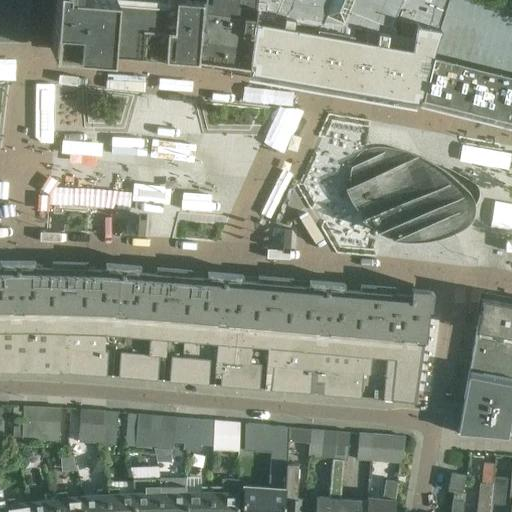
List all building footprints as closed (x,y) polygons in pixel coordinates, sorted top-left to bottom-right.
[(0,0),(0,38),(26,39),(29,0),(0,0)] [(54,0),(51,41),(50,49),(62,50),(186,60),(197,61),(197,59),(204,9),(205,0),(54,0)] [(249,68),(249,67),(255,21),(257,0),(205,0),(204,9),(197,59),(197,61),(249,68)] [(256,10),(249,68),(251,68),(252,68),(252,72),(258,73),(403,99),(418,102),(419,97),(421,97),(428,65),(435,42),(445,10),(448,0),(403,0),(390,33),(341,25),(325,22),(291,16),(256,10)] [(257,0),(256,10),(291,16),(325,22),(333,0),(257,0)] [(350,0),(350,2),(341,25),(390,33),(403,0),(350,0)] [(511,0),(448,0),(445,10),(435,42),(428,65),(421,97),(511,120),(511,0)] [(334,116),(333,132),(364,135),(366,120),(334,116)] [(0,211),(13,212),(14,177),(16,177),(17,151),(17,133),(0,132),(0,211)] [(347,189),(346,189),(348,196),(351,201),(354,206),(357,209),(361,213),(365,216),(367,218),(363,220),(361,218),(361,219),(369,225),(379,230),(376,231),(384,234),(393,236),(391,237),(409,239),(427,238),(445,233),(454,230),(465,223),(468,220),(470,216),(472,212),(473,208),(473,204),(473,200),(472,196),(469,192),(466,188),(463,185),(444,170),(422,158),(421,158),(412,154),(404,152),(392,149),(386,147),(380,147),(374,148),(368,151),(363,154),(358,158),(354,163),(352,168),(350,175),(350,182),(351,188),(348,190),(347,189)] [(158,198),(159,176),(146,175),(145,197),(158,198)] [(146,218),(127,217),(126,235),(145,236),(146,218)] [(292,230),(273,228),(271,246),(290,248),(292,230)] [(428,306),(428,303),(430,291),(109,263),(37,261),(0,260),(0,373),(62,375),(63,349),(64,344),(68,344),(68,349),(83,351),(96,352),(106,353),(107,337),(149,341),(168,342),(269,351),(267,375),(273,375),(274,368),(287,369),(300,370),(312,371),(318,372),(317,383),(323,384),(324,372),(337,373),(350,374),(364,376),(370,376),(372,359),(395,361),(392,402),(411,404),(411,405),(417,405),(429,306),(428,306)] [(511,303),(480,298),(478,311),(480,312),(476,330),(478,330),(467,389),(460,394),(465,401),(459,434),(511,438),(511,303)] [(159,358),(166,358),(168,342),(149,341),(148,356),(146,356),(144,381),(157,382),(159,358)] [(81,376),(83,351),(68,349),(68,375),(81,376)] [(93,377),(96,352),(83,351),(81,376),(93,377)] [(109,353),(106,353),(96,352),(93,377),(107,378),(109,353)] [(131,380),(134,355),(121,354),(118,379),(131,380)] [(144,381),(146,356),(134,355),(131,380),(144,381)] [(182,384),(185,359),(171,358),(169,383),(182,384)] [(195,385),(198,360),(185,359),(182,384),(195,385)] [(211,361),(198,360),(195,385),(208,386),(211,361)] [(233,388),(236,364),(222,363),(220,387),(233,388)] [(246,390),(249,365),(236,364),(233,388),(246,390)] [(261,366),(249,365),(246,390),(259,391),(261,366)] [(285,393),(287,369),(274,368),(273,375),(272,392),(285,393)] [(298,394),(300,370),(287,369),(285,393),(298,394)] [(310,395),(312,371),(300,370),(298,394),(310,395)] [(335,397),(337,373),(324,372),(323,384),(323,396),(335,397)] [(348,398),(350,374),(337,373),(335,397),(348,398)] [(362,400),(364,376),(350,374),(348,398),(362,400)] [(35,431),(36,407),(23,407),(22,430),(35,431)] [(48,432),(49,408),(36,407),(35,431),(41,431),(48,432)] [(60,432),(61,408),(49,408),(48,432),(60,432)] [(91,434),(93,411),(81,410),(79,433),(91,434)] [(104,435),(106,412),(93,411),(91,434),(97,435),(104,435)] [(116,436),(118,413),(106,412),(104,435),(116,436)] [(148,439),(150,416),(137,415),(135,438),(148,439)] [(160,440),(163,417),(150,416),(148,439),(155,440),(160,440)] [(173,441),(175,418),(163,417),(160,440),(173,441)] [(185,445),(187,419),(175,418),(173,441),(173,444),(185,445)] [(200,453),(201,446),(203,420),(187,419),(185,445),(184,452),(200,453)] [(213,447),(214,421),(203,420),(201,446),(213,447)] [(226,451),(227,422),(214,421),(213,447),(213,451),(226,451)] [(240,424),(227,422),(226,451),(239,452),(240,424)] [(246,424),(244,452),(288,455),(290,430),(290,428),(279,427),(268,426),(257,425),(246,424)] [(41,441),(41,431),(35,431),(22,430),(22,440),(41,441)] [(310,442),(311,431),(290,430),(289,440),(310,442)] [(321,458),(323,431),(311,430),(311,431),(310,442),(309,457),(321,458)] [(59,442),(60,432),(48,432),(41,431),(41,441),(59,442)] [(334,459),(336,432),(323,431),(321,458),(324,458),(334,459)] [(350,433),(336,432),(334,459),(344,460),(347,460),(350,433)] [(97,444),(97,435),(91,434),(79,433),(78,443),(97,444)] [(373,460),(375,435),(359,434),(357,459),(373,460)] [(115,446),(116,436),(104,435),(97,435),(97,444),(115,446)] [(388,461),(390,436),(375,435),(373,460),(388,461)] [(401,462),(406,438),(390,436),(388,461),(401,462)] [(154,449),(155,440),(148,439),(135,438),(135,448),(154,449)] [(172,451),(173,444),(173,441),(160,440),(155,440),(154,449),(172,451)] [(340,511),(342,500),(344,460),(334,459),(331,499),(318,498),(316,511),(340,511)] [(302,511),(304,500),(297,500),(298,470),(288,468),(288,474),(287,485),(287,497),(285,511),(302,511)] [(464,493),(467,476),(452,473),(448,491),(464,493)] [(244,487),(242,511),(285,511),(286,490),(287,476),(270,475),(269,489),(244,487)] [(505,506),(506,497),(508,478),(494,477),(493,483),(491,504),(505,506)] [(160,511),(160,487),(160,479),(133,480),(133,481),(134,493),(133,511),(160,511)] [(237,511),(238,481),(222,480),(222,487),(212,487),(211,511),(237,511)] [(133,511),(134,493),(133,481),(106,483),(107,489),(107,511),(133,511)] [(395,501),(397,482),(386,481),(383,500),(367,498),(367,502),(366,511),(394,511),(396,501),(395,501)] [(489,511),(491,504),(493,483),(480,481),(476,511),(489,511)] [(185,511),(185,493),(171,493),(170,487),(160,487),(160,511),(185,511)] [(211,511),(212,487),(201,487),(201,493),(185,493),(185,511),(211,511)] [(107,511),(107,489),(96,490),(96,495),(82,496),(83,511),(107,511)] [(83,511),(82,496),(67,498),(66,493),(55,494),(56,511),(83,511)] [(56,511),(55,494),(44,495),(45,500),(30,502),(31,511),(56,511)] [(31,511),(30,502),(15,504),(14,499),(3,501),(4,511),(31,511)] [(366,511),(367,502),(342,500),(340,511),(366,511)] [(463,511),(465,502),(453,501),(451,511),(463,511)]
